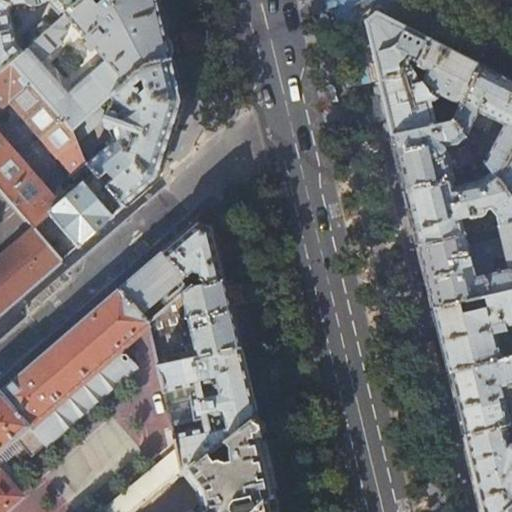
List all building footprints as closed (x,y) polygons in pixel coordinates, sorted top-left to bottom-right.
[(0,0),(0,75),(13,64),(24,53),(18,48),(12,15),(13,7),(26,5),(27,6),(29,7),(30,8),(33,9),(36,9),(38,9),(41,9),(43,8),(45,8),(49,6),(49,5),(51,4),(52,2),(53,0),(64,0),(68,13),(82,0),(0,0)] [(157,0),(82,0),(68,13),(24,53),(13,64),(72,130),(98,107),(110,96),(144,64),(172,59),(162,20),(157,0)] [(360,84),(379,79),(372,50),(365,20),(376,11),(406,26),(431,39),(432,39),(435,28),(380,0),(352,0),(342,7),(360,84)] [(416,71),(432,39),(431,39),(406,26),(376,11),(365,20),(372,50),(379,79),(379,81),(416,71)] [(459,53),(432,39),(416,71),(437,99),(439,97),(437,95),(439,94),(450,99),(447,107),(449,110),(455,113),(481,64),(459,53)] [(133,199),(157,178),(172,133),(182,101),(172,59),(144,64),(110,96),(127,115),(121,121),(117,120),(117,118),(117,117),(116,114),(115,114),(114,113),(113,113),(112,113),(111,113),(110,113),(109,114),(108,115),(105,125),(105,126),(106,127),(108,129),(110,130),(111,130),(113,129),(115,127),(115,126),(115,125),(119,126),(121,134),(87,163),(87,164),(95,174),(99,178),(106,171),(113,180),(106,186),(124,207),(133,199)] [(13,64),(0,75),(0,192),(31,229),(49,214),(58,206),(0,139),(0,116),(13,106),(74,176),(87,164),(87,163),(77,142),(72,130),(13,64)] [(511,80),(481,64),(455,113),(452,119),(465,136),(472,122),(488,130),(494,120),(504,125),(485,162),(492,171),(498,179),(511,151),(511,80)] [(437,99),(416,71),(379,81),(386,108),(392,135),(452,119),(437,99)] [(98,107),(72,130),(77,142),(100,122),(103,111),(98,107)] [(465,136),(452,119),(392,135),(399,165),(405,189),(454,176),(448,151),(446,152),(445,145),(458,141),(461,146),(468,140),(465,136)] [(511,151),(498,179),(511,197),(511,151)] [(511,197),(498,179),(492,171),(480,178),(455,185),(454,180),(455,180),(454,176),(405,189),(412,215),(419,245),(466,234),(480,230),(478,226),(473,227),(473,225),(464,227),(462,217),(469,215),(470,217),(472,218),(485,215),(487,212),(487,209),(491,208),(496,215),(499,225),(511,222),(511,197)] [(99,178),(95,174),(58,206),(49,214),(78,246),(124,207),(106,186),(99,178)] [(211,226),(212,227),(221,265),(240,262),(231,221),(211,226)] [(198,222),(163,252),(194,287),(224,280),(223,273),(221,265),(212,227),(198,222)] [(511,222),(499,225),(502,237),(469,245),(466,234),(419,245),(428,282),(434,309),(511,289),(511,222)] [(0,260),(0,313),(60,262),(33,231),(0,260)] [(61,260),(75,252),(64,233),(50,241),(61,260)] [(189,288),(194,287),(163,252),(0,393),(0,455),(18,440),(34,458),(47,447),(49,449),(141,370),(123,349),(150,327),(149,323),(189,288)] [(233,314),(224,280),(194,287),(189,288),(149,323),(150,327),(152,336),(183,329),(178,309),(184,302),(192,332),(188,333),(190,340),(194,339),(195,343),(186,345),(189,359),(241,347),(233,314)] [(511,289),(434,309),(440,332),(449,372),(501,359),(494,327),(511,323),(511,289)] [(252,393),(241,347),(189,359),(159,366),(173,424),(205,419),(207,428),(175,434),(179,449),(185,474),(186,473),(257,415),(252,393)] [(511,356),(501,359),(449,372),(456,399),(464,435),(503,425),(509,424),(507,413),(511,411),(509,397),(503,398),(501,388),(511,385),(511,356)] [(259,425),(257,415),(186,473),(200,490),(204,506),(197,511),(196,510),(193,510),(190,511),(230,511),(232,511),(233,511),(252,511),(276,493),(259,425)] [(44,485),(67,511),(68,511),(142,448),(120,420),(44,485)] [(508,445),(503,425),(464,435),(470,459),(483,511),(504,511),(511,505),(511,444),(510,444),(508,445)] [(173,483),(185,474),(179,449),(101,511),(135,511),(171,482),(173,483)] [(0,477),(0,511),(6,511),(21,500),(1,476),(0,477)] [(280,511),(276,493),(252,511),(280,511)]
